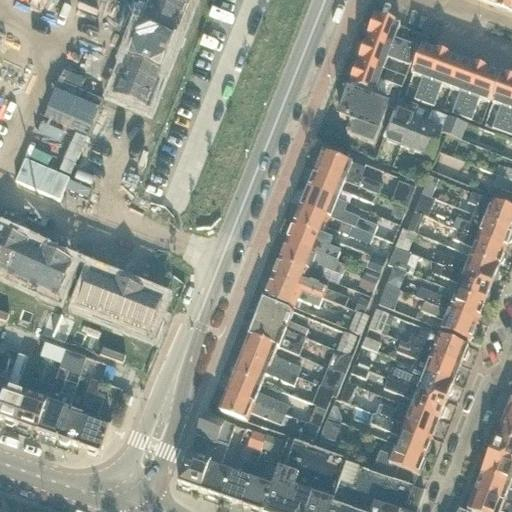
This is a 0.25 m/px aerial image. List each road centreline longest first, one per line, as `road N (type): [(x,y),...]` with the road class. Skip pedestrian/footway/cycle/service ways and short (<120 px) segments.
road 1 (tertiary): [(326,0),(197,327)]
road 2 (residential): [(135,256),(242,0)]
road 3 (tertiary): [(133,488),(158,473),(176,430),(197,327)]
road 4 (tertiary): [(197,327),(180,347),(132,459),(133,488)]
road 5 (residential): [(441,511),(494,371),(511,359)]
road 6 (residential): [(0,194),(135,256)]
